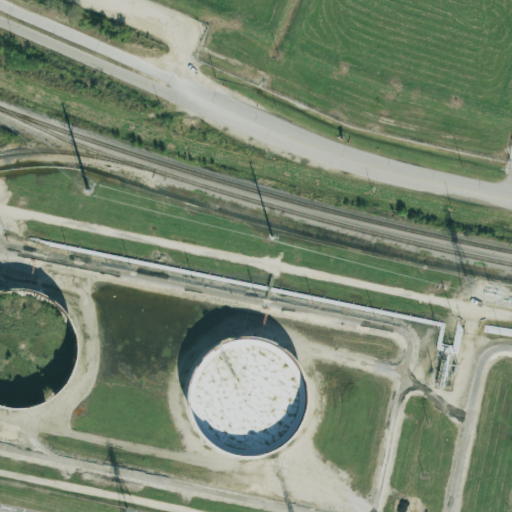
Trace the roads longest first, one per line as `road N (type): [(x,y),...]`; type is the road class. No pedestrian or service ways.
road 1 (secondary): [(182,91),(362,162),(511,195)]
road 2 (secondary): [(182,91),(157,71),(0,4)]
road 3 (secondary): [(0,20),(149,85),(182,91)]
